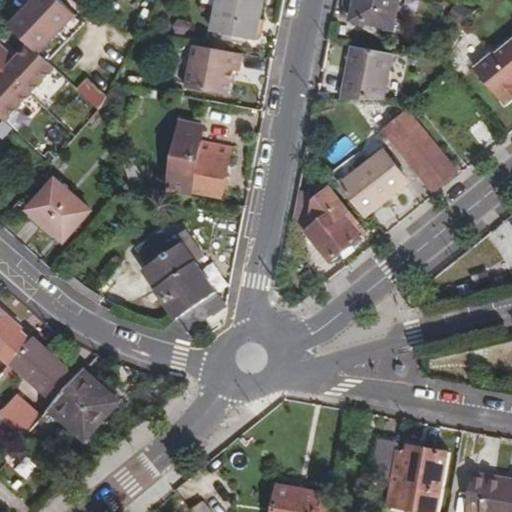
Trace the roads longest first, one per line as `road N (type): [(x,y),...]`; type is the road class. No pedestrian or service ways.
road 1 (residential): [(307,0),(255,278),(252,358)]
road 2 (secondary): [(252,358),(313,335),(511,177)]
road 3 (residential): [(0,256),(75,320),(125,343),(206,363),(252,358)]
road 4 (residential): [(294,378),(416,333),(511,310)]
road 5 (secondary): [(252,358),(187,432),(90,511)]
road 6 (residential): [(294,378),(511,415)]
